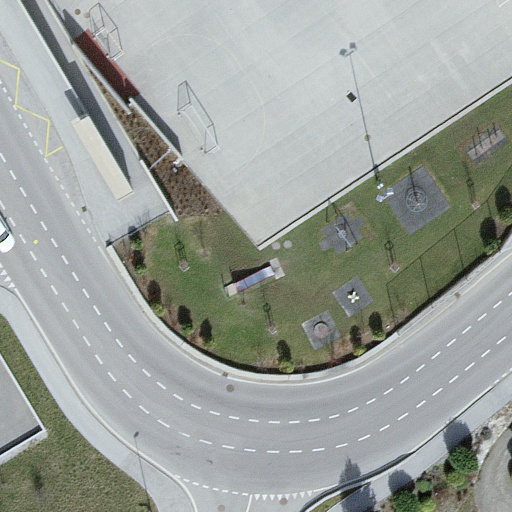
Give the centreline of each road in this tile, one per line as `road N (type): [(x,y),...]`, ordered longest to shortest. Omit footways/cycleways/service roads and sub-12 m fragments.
road 1 (secondary): [(248,438),(195,424),(152,400),(121,368),(0,180)]
road 2 (secondary): [(511,312),(420,387),(369,417),(318,434),(248,438)]
